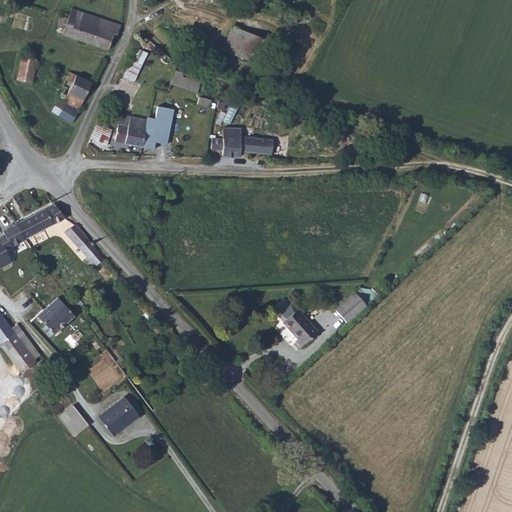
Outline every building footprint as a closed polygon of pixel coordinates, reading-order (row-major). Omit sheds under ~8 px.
[(61,34),(59,40),(89,50),(97,27),(79,20),(69,15),(63,26),(59,24),(56,31),(61,34)] [(108,42),(114,44),(118,36),(97,27),(89,50),(103,55),(108,42)] [(219,60),(253,71),(261,48),(227,37),(219,60)] [(136,47),(125,75),(136,80),(147,51),(136,47)] [(18,80),(25,57),(13,52),(5,76),(18,80)] [(77,107),(85,89),(76,85),(63,80),(61,87),(67,90),(62,100),(77,107)] [(168,97),(157,97),(156,108),(174,108),(173,96),(168,97)] [(200,96),(198,102),(209,105),(210,99),(200,96)] [(157,97),(146,98),(144,109),(156,108),(157,97)] [(72,117),(77,107),(62,100),(57,110),(72,117)] [(141,128),(137,152),(149,154),(150,146),(155,111),(151,111),(149,126),(146,126),(146,121),(142,121),(141,128)] [(155,111),(150,146),(158,147),(163,116),(159,116),(160,111),(155,111)] [(65,132),(71,122),(53,113),(47,123),(65,132)] [(111,148),(137,152),(141,128),(115,124),(111,148)] [(93,130),(86,145),(99,151),(106,137),(93,130)] [(217,160),(235,161),(235,155),(235,143),(235,134),(217,133),(217,143),(217,154),(217,160)] [(217,143),(206,143),(206,154),(217,154),(217,143)] [(235,143),(235,155),(267,155),(266,143),(235,143)] [(24,239),(62,219),(54,203),(15,223),(24,239)] [(0,236),(0,267),(11,262),(7,255),(14,251),(11,245),(24,239),(15,223),(3,230),(2,230),(2,231),(3,233),(0,236)] [(87,258),(96,251),(88,241),(88,240),(73,223),(64,232),(87,258)] [(34,245),(44,239),(40,231),(30,237),(34,245)] [(96,251),(87,258),(94,265),(103,258),(96,251)] [(354,292),(366,306),(376,297),(370,290),(359,287),(354,292)] [(366,306),(354,292),(334,309),(346,323),(366,306)] [(74,316),(57,297),(37,316),(53,334),(74,316)] [(296,310),(289,302),(278,312),(278,316),(283,321),(282,322),(296,339),(295,340),(300,346),(317,331),(297,308),(296,310)] [(0,344),(21,373),(36,362),(34,359),(39,355),(16,324),(10,328),(0,313),(0,344)] [(56,365),(46,352),(39,358),(49,370),(56,365)] [(48,385),(54,394),(61,389),(55,380),(48,385)] [(124,396),(98,416),(113,436),(139,416),(124,396)] [(72,405),(58,415),(74,436),(88,425),(72,405)]
